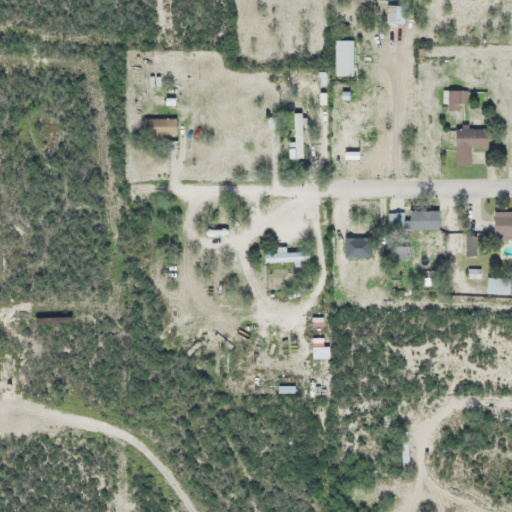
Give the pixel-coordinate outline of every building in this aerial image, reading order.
[(401,6),(384,6),(384,25),(401,26),(401,6)] [(456,91),(443,93),(444,104),(458,103),(456,91)] [(291,159),(302,159),(302,114),(291,114),(291,159)] [(174,138),(174,119),(140,119),(140,138),(174,138)] [(340,154),(357,154),(357,140),(373,140),(373,122),(340,122),(340,154)] [(486,130),(452,130),(452,166),(469,166),(469,149),(486,149),(486,130)] [(437,231),(437,212),(406,212),(406,231),(437,231)] [(511,213),(491,213),(491,238),(511,237),(511,213)] [(333,231),(333,238),(340,238),(340,246),(373,246),(373,231),(333,231)] [(464,257),(474,257),(474,237),(464,237),(464,257)] [(407,247),(388,247),(388,262),(407,262),(407,247)] [(283,253),(283,251),(261,251),(261,263),(308,263),(308,253),(283,253)] [(484,295),(508,295),(508,279),(484,279),(484,295)]
